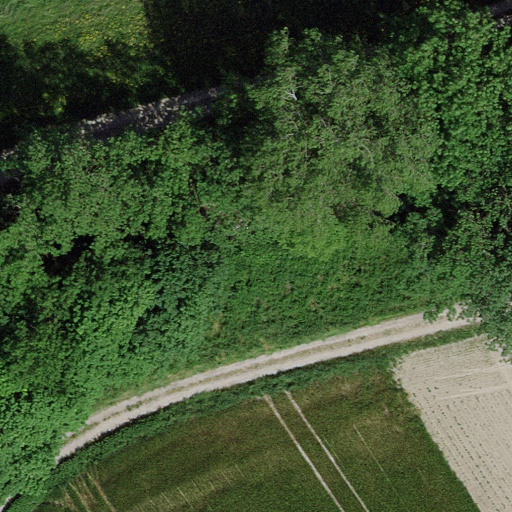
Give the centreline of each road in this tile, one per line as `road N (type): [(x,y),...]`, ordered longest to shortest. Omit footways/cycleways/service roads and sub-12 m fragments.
road 1 (track): [(511,300),(181,391),(77,438),(0,499)]
road 2 (track): [(511,8),(385,54),(47,142),(0,165)]
